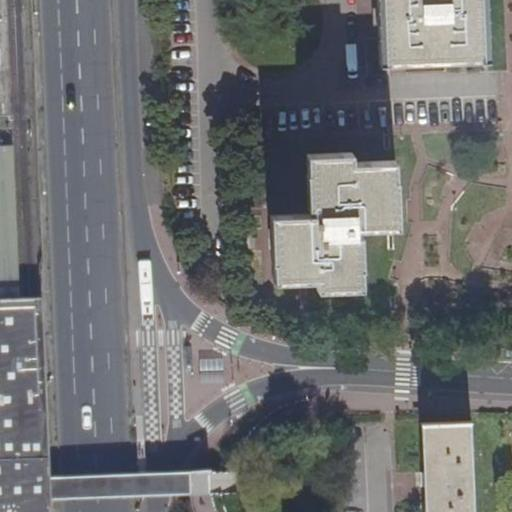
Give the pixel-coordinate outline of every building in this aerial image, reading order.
[(374,0),(376,39),(376,65),(385,65),(446,63),(486,62),(484,0),(374,0)] [(354,236),(354,229),(395,228),(393,161),(387,161),(387,151),(305,154),(306,206),(311,207),(311,214),(268,215),(270,283),(307,281),(315,281),(316,291),(360,290),(358,236),(354,236)] [(47,444),(41,301),(26,302),(0,302),(0,511),(50,511),(49,489),(47,444)] [(198,359),(199,384),(224,383),(224,358),(198,359)] [(472,511),(469,423),(421,424),(423,473),(424,511),(472,511)]
